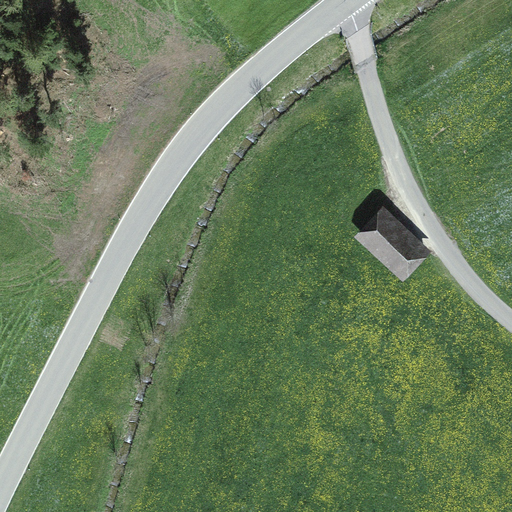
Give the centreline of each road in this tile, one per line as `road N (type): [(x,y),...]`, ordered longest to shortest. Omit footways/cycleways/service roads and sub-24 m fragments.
road 1 (tertiary): [(0,489),(107,276),(177,158),(244,83),(346,1)]
road 2 (unclassified): [(346,1),(411,199),(469,281),(511,320)]
